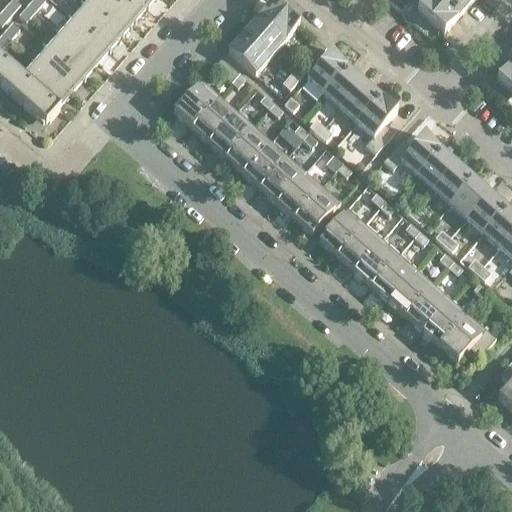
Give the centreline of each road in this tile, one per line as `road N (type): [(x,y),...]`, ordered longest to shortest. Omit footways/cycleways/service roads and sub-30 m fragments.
road 1 (residential): [(456,429),(131,139),(125,118)]
road 2 (residential): [(435,99),(310,0)]
road 3 (residential): [(125,118),(53,167),(38,167),(0,132)]
road 4 (residential): [(125,118),(132,99),(216,0)]
road 5 (residential): [(435,99),(511,6)]
